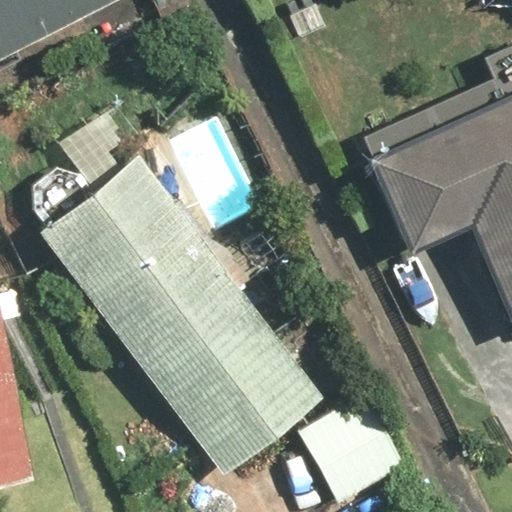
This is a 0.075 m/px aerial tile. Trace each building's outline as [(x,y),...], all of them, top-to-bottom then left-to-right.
[(0,0),(0,48),(94,0),(0,0)] [(511,305),(511,41),(480,55),(490,78),(360,134),(409,248),(475,220),(511,305)] [(138,155),(39,231),(226,475),(326,398),(138,155)] [(0,482),(30,476),(0,325),(0,482)] [(362,393),(298,430),(336,495),(400,458),(362,393)]
